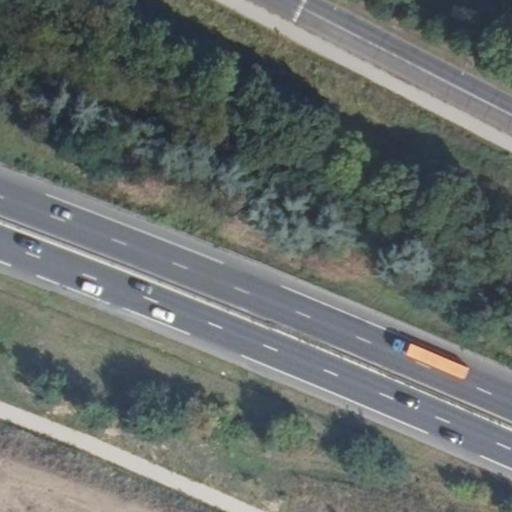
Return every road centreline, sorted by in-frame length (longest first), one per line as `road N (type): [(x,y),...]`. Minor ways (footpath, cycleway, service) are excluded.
road 1 (trunk): [(511,409),(0,195)]
road 2 (trunk): [(0,248),(511,460)]
road 3 (secondary): [(511,117),(283,0)]
